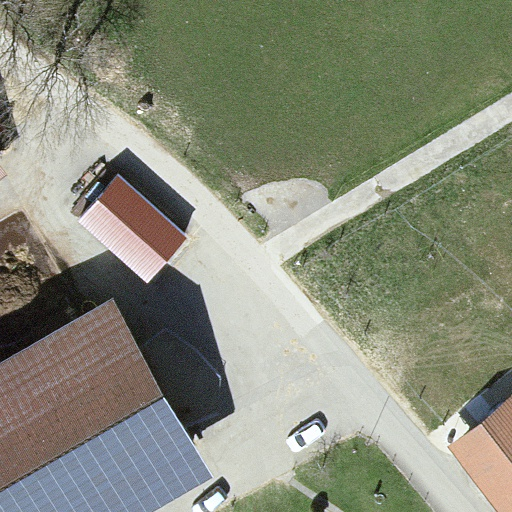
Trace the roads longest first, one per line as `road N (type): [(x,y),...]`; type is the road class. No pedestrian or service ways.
road 1 (unclassified): [(472,511),(209,208),(0,33)]
road 2 (track): [(258,264),(511,111)]
